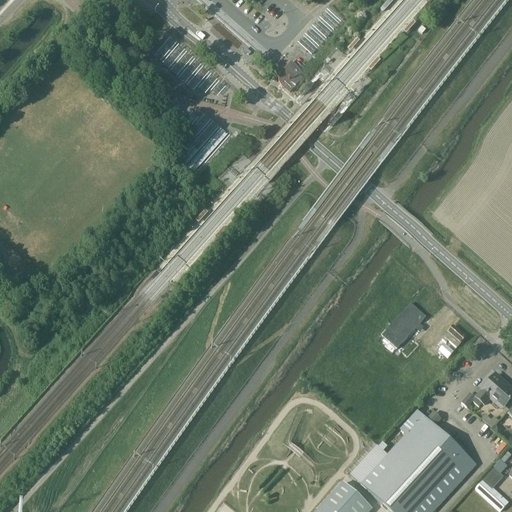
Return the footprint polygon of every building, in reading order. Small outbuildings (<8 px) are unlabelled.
[(393,1),(392,0),(389,0),(381,9),(384,11),(393,1)] [(345,18),(331,5),(326,9),(341,23),(345,18)] [(340,25),(325,12),(319,18),(334,31),(340,25)] [(332,33),(318,20),(312,26),(326,40),(332,33)] [(416,23),(413,20),(404,31),(406,33),(416,23)] [(325,42),(310,28),(304,34),(319,48),(325,42)] [(318,50),(303,36),(297,42),(312,56),(318,50)] [(176,45),(170,39),(154,58),(160,63),(176,45)] [(357,39),(347,49),(350,52),(360,41),(357,39)] [(184,52),(178,47),(162,66),(168,71),(184,52)] [(249,56),(251,53),(245,48),(243,51),(249,56)] [(193,59),(187,54),(170,73),(176,78),(193,59)] [(381,60),(378,57),(369,68),(371,70),(381,60)] [(201,67),(195,61),(178,80),(184,86),(201,67)] [(283,87),(290,93),(306,75),(300,70),(292,64),(282,75),(288,80),(286,83),(284,85),(283,87)] [(209,74),(203,69),(186,88),(192,93),(209,74)] [(217,82),(211,76),(199,90),(205,96),(217,82)] [(225,89),(219,84),(211,93),(217,98),(225,89)] [(306,87),(304,85),(299,91),(301,93),(303,94),(308,89),(306,87)] [(165,122),(178,108),(171,102),(159,116),(165,122)] [(173,129),(186,115),(180,109),(167,124),(173,129)] [(182,137),(199,118),(192,112),(176,131),(182,137)] [(337,116),(334,114),(330,119),(332,122),(334,124),(339,119),(337,116)] [(190,144),(211,120),(205,115),(184,138),(190,144)] [(198,151),(219,127),(213,122),(192,146),(198,151)] [(233,139),(229,136),(192,178),(196,181),(233,139)] [(208,212),(205,210),(196,220),(199,223),(208,212)] [(226,229),(224,227),(215,237),(217,240),(226,229)] [(410,304),(382,336),(396,349),(425,317),(410,304)] [(454,328),(444,339),(456,350),(466,339),(454,328)] [(445,343),(439,350),(448,359),(454,352),(445,343)] [(509,402),(511,399),(511,390),(507,386),(506,387),(494,377),(482,390),(482,391),(475,399),(484,406),(491,398),(501,407),(507,400),(509,402)] [(436,425),(442,420),(434,412),(428,418),(436,425)] [(423,417),(360,486),(388,511),(438,511),(478,469),(423,417)] [(378,448),(354,473),(362,480),(386,455),(378,448)] [(500,511),(509,503),(493,488),(504,476),(495,467),(475,489),(500,511)] [(342,485),(317,511),(366,511),(369,509),(342,485)]
